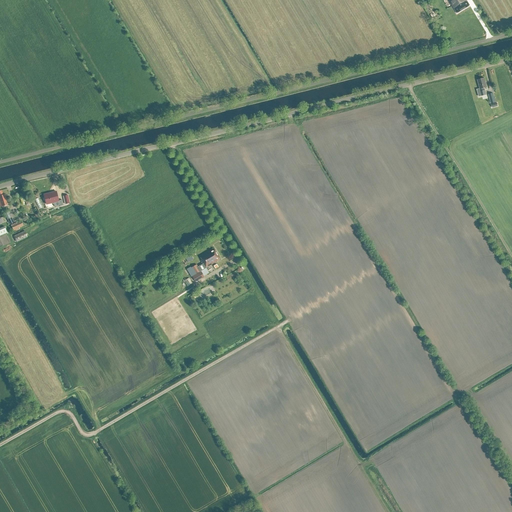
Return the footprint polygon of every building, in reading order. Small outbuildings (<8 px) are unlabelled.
[(448,0),(457,13),(470,6),(466,0),(448,0)] [(480,89),(477,89),(479,97),(482,96),(486,95),(485,90),(484,88),(487,87),(484,78),(477,80),(480,89)] [(58,201),(56,192),(44,195),(46,205),(53,203),(54,207),(59,205),(60,206),(63,205),(62,200),(58,201)] [(27,195),(23,197),(27,206),(32,204),(27,195)] [(10,224),(14,222),(9,211),(4,213),(10,224)] [(21,220),(11,225),(14,231),(19,229),(19,227),(23,225),(21,220)] [(16,242),(27,237),(24,231),(14,236),(16,242)] [(190,267),(186,269),(191,277),(200,271),(205,268),(217,261),(217,260),(220,258),(214,249),(209,252),(209,251),(200,257),(202,260),(201,261),(203,264),(200,265),(198,267),(196,264),(191,268),(190,267)] [(188,262),(193,259),(188,252),(183,255),(188,262)] [(200,271),(192,276),(192,277),(195,282),(204,277),(201,272),(200,271)]
